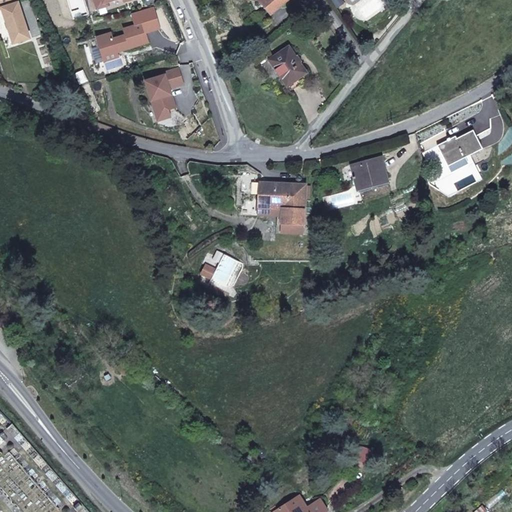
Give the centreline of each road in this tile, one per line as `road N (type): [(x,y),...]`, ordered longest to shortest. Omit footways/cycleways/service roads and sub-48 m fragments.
road 1 (unclassified): [(0,91),(178,154),(240,154)]
road 2 (unclassified): [(299,151),(408,128),(511,75)]
road 3 (residential): [(299,151),(421,0)]
road 4 (secondary): [(0,375),(121,511)]
road 5 (residential): [(240,154),(182,0)]
road 6 (secondary): [(415,511),(511,429)]
